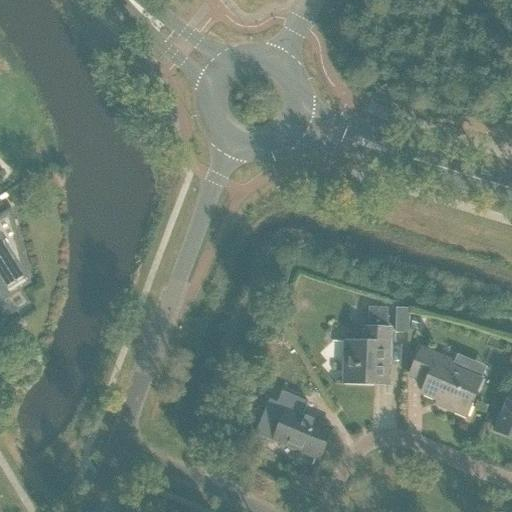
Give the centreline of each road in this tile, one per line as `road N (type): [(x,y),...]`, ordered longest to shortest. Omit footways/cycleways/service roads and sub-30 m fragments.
road 1 (unclassified): [(511,477),(426,438),(394,434),(359,448),(319,511)]
road 2 (unclassified): [(112,472),(169,300)]
road 3 (unclassified): [(240,511),(112,472)]
road 4 (unclassified): [(216,178),(169,300)]
road 5 (secondary): [(284,135),(391,162),(410,158)]
road 6 (secondary): [(119,0),(208,94)]
road 7 (secondary): [(410,158),(299,101)]
